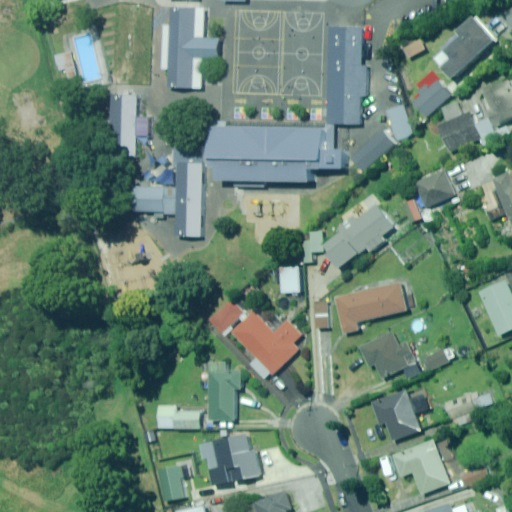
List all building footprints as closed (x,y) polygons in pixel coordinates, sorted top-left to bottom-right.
[(143,1),(117,1),(116,84),(142,84),(143,1)] [(199,7),(173,7),(172,88),(199,88),(199,60),(224,61),(224,36),(199,36),(199,7)] [(503,39),(481,15),(466,28),(468,31),(441,54),(460,76),(503,39)] [(368,29),(333,29),(332,125),(367,125),(368,29)] [(430,51),(424,41),(406,50),(412,60),(430,51)] [(74,74),(67,47),(54,51),(62,77),(74,74)] [(458,95),(445,82),(431,96),(444,109),(458,95)] [(511,82),(485,94),(492,110),(489,111),(497,128),(511,121),(511,82)] [(141,94),(112,94),(111,158),(140,159),(141,94)] [(435,112),(428,102),(417,108),(424,119),(435,112)] [(486,145),(471,115),(466,117),(460,105),(444,112),(450,125),(440,130),(452,155),(464,150),(466,155),(486,145)] [(418,136),(407,106),(389,113),(400,142),(418,136)] [(329,124),(220,123),(219,183),(318,184),(318,170),(351,170),(351,151),(329,151),(329,124)] [(398,150),(390,140),(380,149),(374,142),(364,150),(376,164),(385,156),(388,159),(398,150)] [(207,238),(208,163),(180,162),(179,238),(207,238)] [(457,197),(445,172),(417,185),(429,210),(457,197)] [(511,173),(511,174),(495,180),(500,192),(482,199),(491,223),(509,216),(511,222),(511,173)] [(169,187),(136,187),(135,215),(169,215),(169,187)] [(427,220),(418,201),(405,207),(413,226),(427,220)] [(327,231),(314,233),(315,241),(305,242),(307,265),(319,264),(318,255),(329,254),(329,248),(346,270),(371,250),(374,254),(390,242),(386,238),(397,229),(380,207),(370,214),(362,203),(343,218),(349,224),(341,230),(344,234),(328,246),(327,231)] [(305,294),(304,268),(284,269),(285,295),(305,294)] [(511,290),(509,282),(482,294),(501,338),(511,333),(511,290)] [(410,313),(403,285),(338,300),(346,336),(363,332),(361,324),(410,313)] [(234,300),(212,320),(225,334),(246,313),(234,300)] [(253,364),(268,379),(274,373),(277,376),(304,350),(298,344),(307,335),(292,320),(279,332),(258,310),(234,333),(259,359),(253,364)] [(331,318),(319,318),(319,330),(331,330),(331,318)] [(401,348),(395,334),(362,349),(371,369),(378,367),(384,380),(417,366),(408,345),(401,348)] [(458,361),(452,348),(425,360),(431,373),(458,361)] [(246,368),(203,367),(203,391),(210,391),(210,408),(157,407),(157,429),(215,430),(215,422),(239,422),(239,392),(246,392),(246,368)] [(396,443),(425,432),(418,415),(432,410),(427,394),(413,400),(410,392),(385,401),(387,407),(377,411),(383,427),(389,424),(396,443)] [(496,404),(492,396),(452,415),(456,423),(496,404)] [(255,439),(217,446),(221,466),(213,468),(217,487),(262,479),(255,439)] [(425,496),(453,485),(441,452),(437,442),(396,457),(404,479),(417,474),(425,496)] [(188,500),(185,481),(193,479),(190,460),(181,462),(160,466),(167,504),(188,500)] [(293,508),(289,494),(258,503),(260,511),(289,511),(289,510),(293,508)] [(455,510),(454,506),(435,511),(477,511),(475,503),(455,510)]
